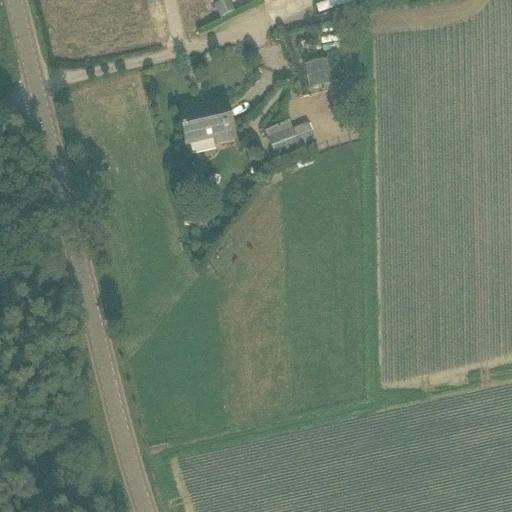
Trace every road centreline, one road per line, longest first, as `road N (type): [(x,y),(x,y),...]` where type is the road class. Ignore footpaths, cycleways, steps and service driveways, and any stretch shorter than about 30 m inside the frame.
road 1 (tertiary): [(147,511),(39,96)]
road 2 (unknown): [(39,96),(195,43)]
